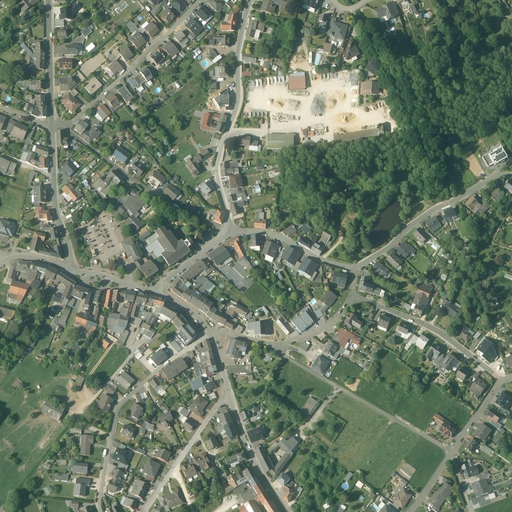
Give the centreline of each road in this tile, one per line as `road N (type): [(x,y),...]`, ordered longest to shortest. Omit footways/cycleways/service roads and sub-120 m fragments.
road 1 (residential): [(249,0),(236,106),(215,168),(229,230)]
road 2 (residential): [(275,344),(450,453)]
road 3 (residential): [(64,127),(200,0)]
road 4 (residential): [(511,175),(430,212),(354,268)]
road 5 (residential): [(500,381),(422,323),(354,295)]
road 6 (residential): [(210,332),(117,406),(110,436)]
road 7 (residential): [(230,397),(214,406),(144,511)]
road 8 (tertiary): [(51,126),(68,267)]
road 9 (residential): [(354,268),(266,232),(229,230)]
road 10 (tertiary): [(284,511),(243,441),(230,397)]
road 11 (tertiary): [(48,0),(51,126)]
